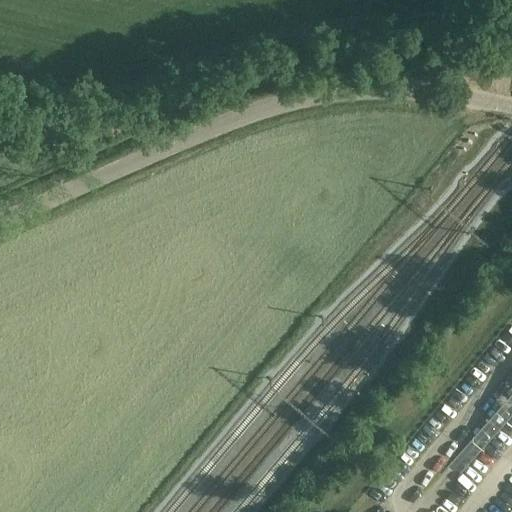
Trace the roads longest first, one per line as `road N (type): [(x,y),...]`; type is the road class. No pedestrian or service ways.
road 1 (unclassified): [(511,106),(416,91),(273,106),(0,223)]
road 2 (unknown): [(402,511),(511,387)]
